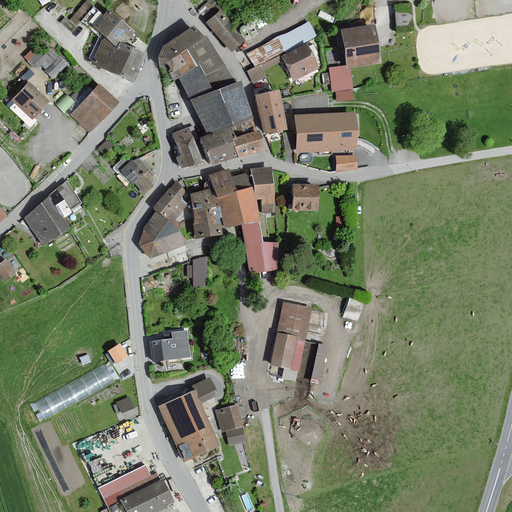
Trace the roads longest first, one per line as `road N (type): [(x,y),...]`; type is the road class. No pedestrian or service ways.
road 1 (residential): [(164,173),(132,251),(147,400),(159,441),(199,511)]
road 2 (residential): [(511,150),(334,178),(269,162)]
road 3 (residential): [(152,68),(71,167),(0,231)]
road 4 (residential): [(175,0),(238,69),(269,162)]
road 5 (track): [(393,170),(374,109),(294,109)]
